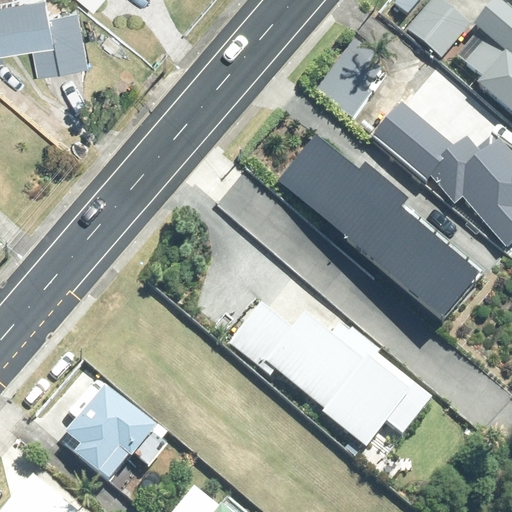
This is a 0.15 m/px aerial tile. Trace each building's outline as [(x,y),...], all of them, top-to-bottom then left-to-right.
[(49,35),(45,11),(42,0),(0,0),(0,55),(1,55),(0,48),(0,44),(27,39),(49,35)] [(86,0),(98,10),(105,0),(86,0)] [(407,16),(421,0),(395,0),(393,3),(407,16)] [(511,15),(511,16),(494,1),(473,25),(485,37),(464,63),(479,77),(470,87),(511,123),(511,15)] [(49,35),(27,39),(35,73),(87,63),(74,4),(45,11),(49,35)] [(435,54),(453,34),(444,26),(428,11),(427,11),(410,30),(409,32),(435,54)] [(370,53),(356,42),(314,93),(351,123),(376,92),(362,81),(373,66),(365,60),(370,53)] [(404,99),(371,135),(429,181),(431,178),(455,202),(464,193),(508,247),(511,242),(511,151),(501,139),(481,152),(468,137),(458,146),(404,99)] [(320,133),(279,181),(443,318),(480,274),(403,210),(412,200),(368,163),(363,168),(320,133)] [(232,345),(363,452),(408,397),(370,366),(377,357),(340,326),(330,338),(303,316),(290,331),(263,308),(232,345)] [(101,385),(62,432),(76,444),(70,453),(94,473),(96,472),(104,479),(124,455),(126,456),(151,426),(101,385)] [(156,423),(149,433),(159,441),(166,433),(156,423)] [(71,511),(30,475),(0,509),(0,511),(71,511)] [(236,511),(219,498),(217,501),(194,483),(171,511),(236,511)]
